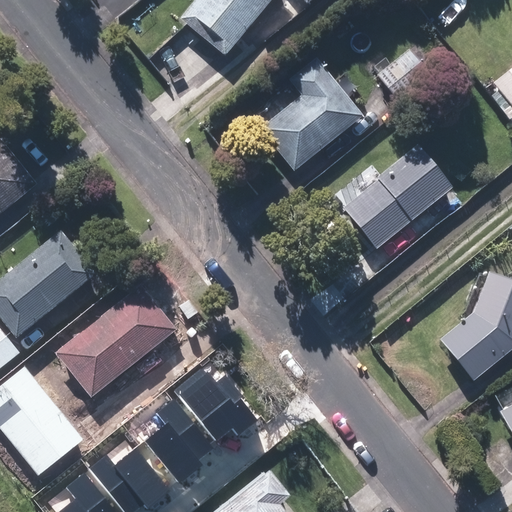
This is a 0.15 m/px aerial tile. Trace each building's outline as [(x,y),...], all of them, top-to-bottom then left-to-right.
[(195,0),(180,19),(223,56),(268,0),(195,0)] [(394,0),(368,0),(364,4),(376,17),(394,0)] [(425,43),(438,59),(449,51),(436,34),(425,43)] [(376,77),(397,103),(429,77),(408,51),(376,77)] [(259,131),(292,171),(361,116),(317,61),(289,83),(301,98),(259,131)] [(0,214),(36,186),(0,142),(0,141),(0,214)] [(340,211),(373,252),(450,190),(416,148),(377,179),(378,180),(340,211)] [(0,280),(0,319),(15,339),(95,276),(60,233),(0,280)] [(443,347),(471,382),(511,348),(511,281),(489,273),(469,327),(443,347)] [(116,287),(125,298),(134,291),(125,280),(116,287)] [(57,366),(88,414),(166,362),(136,316),(57,366)] [(0,367),(18,354),(0,330),(0,367)] [(136,425),(190,492),(235,456),(223,441),(233,433),(212,406),(203,414),(182,388),(136,425)] [(32,424),(63,464),(96,437),(65,398),(32,424)] [(511,442),(511,407),(498,415),(511,442)] [(84,468),(111,501),(159,462),(132,429),(84,468)] [(54,481),(61,489),(73,480),(66,472),(54,481)] [(219,511),(282,511),(278,507),(288,499),(268,474),(219,511)]
